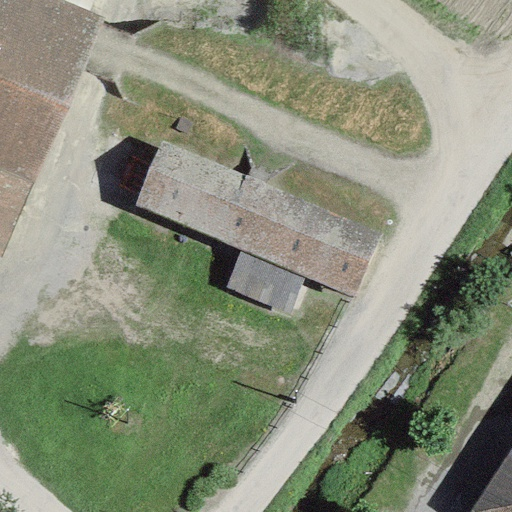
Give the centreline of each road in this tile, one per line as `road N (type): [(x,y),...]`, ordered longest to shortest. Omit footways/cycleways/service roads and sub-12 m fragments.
road 1 (track): [(236,511),(353,354),(504,114)]
road 2 (track): [(353,354),(259,352),(57,304),(26,307),(0,333)]
road 3 (track): [(451,191),(275,131),(137,60)]
road 4 (unknown): [(113,0),(57,304)]
road 5 (track): [(363,0),(504,114)]
